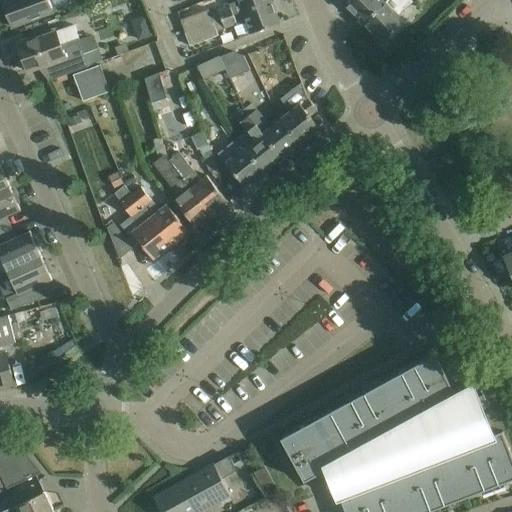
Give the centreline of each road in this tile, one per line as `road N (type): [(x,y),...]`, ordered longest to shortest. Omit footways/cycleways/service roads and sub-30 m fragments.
road 1 (residential): [(122,359),(275,197),(369,113)]
road 2 (residential): [(122,359),(0,81)]
road 3 (residential): [(511,351),(369,113)]
road 4 (residential): [(369,113),(487,0)]
road 5 (residential): [(369,113),(308,0)]
